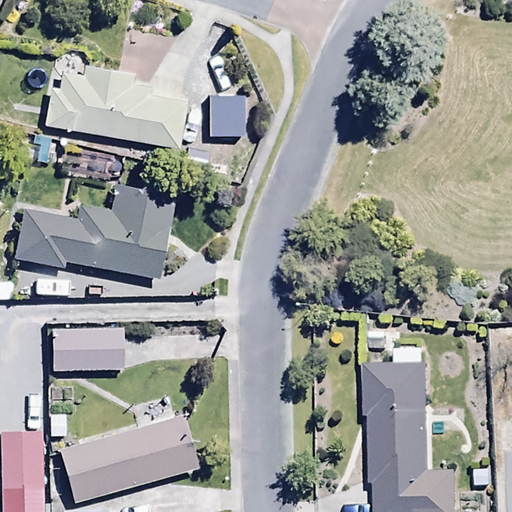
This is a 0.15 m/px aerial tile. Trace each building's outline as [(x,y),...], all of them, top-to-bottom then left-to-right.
[(50,93),(44,131),(179,155),(188,107),(150,100),(152,93),(133,89),(134,80),(85,71),(83,81),(63,78),(60,95),(50,93)] [(185,161),(152,154),(149,169),(182,176),(185,161)] [(64,275),(65,269),(160,286),(174,207),(113,196),(110,218),(79,212),(77,226),(24,217),(16,267),(64,275)] [(368,351),(385,351),(384,321),(367,321),(368,351)] [(52,336),(53,379),(126,377),(125,334),(52,336)] [(375,492),(376,511),(455,511),(454,478),(431,480),(425,354),(396,356),(397,370),(363,371),(372,493),(375,492)] [(60,459),(74,508),(197,473),(183,423),(60,459)] [(43,439),(0,440),(2,503),(23,502),(23,498),(45,497),(43,439)]
